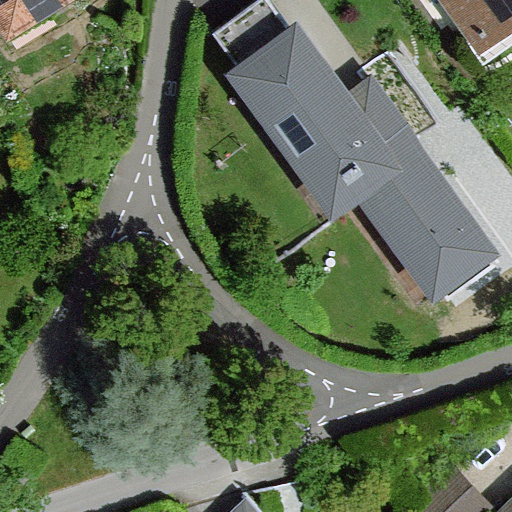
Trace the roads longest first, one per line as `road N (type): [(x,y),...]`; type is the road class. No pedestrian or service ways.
road 1 (residential): [(46,511),(383,403)]
road 2 (residential): [(146,175),(168,233),(259,338),(310,372),(383,403)]
road 3 (residential): [(146,175),(62,336),(0,425)]
road 4 (residential): [(174,0),(146,175)]
road 5 (residential): [(383,403),(511,356)]
